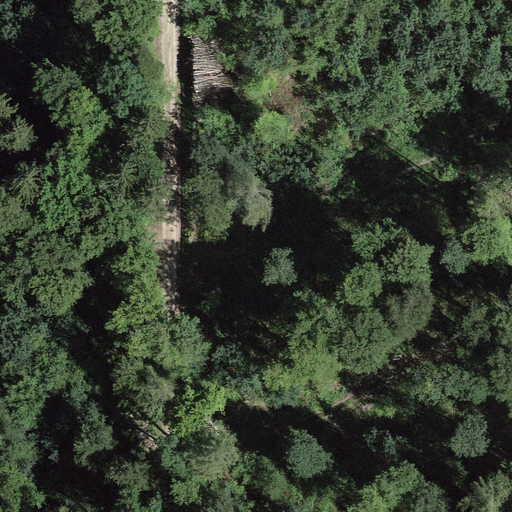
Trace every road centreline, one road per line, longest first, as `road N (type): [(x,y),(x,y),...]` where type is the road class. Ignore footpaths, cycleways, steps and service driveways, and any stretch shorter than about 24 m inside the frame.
road 1 (track): [(168,0),(188,511)]
road 2 (track): [(178,511),(0,46)]
